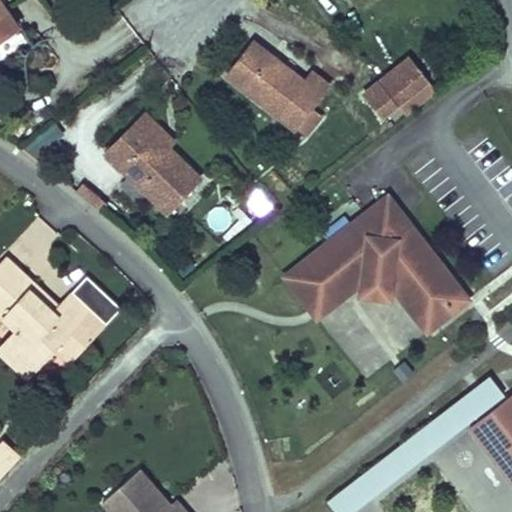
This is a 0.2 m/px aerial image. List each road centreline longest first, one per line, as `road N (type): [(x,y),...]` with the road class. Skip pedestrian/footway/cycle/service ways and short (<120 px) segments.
road 1 (residential): [(258,511),(208,364),(157,287),(0,158)]
road 2 (track): [(175,312),(0,498)]
